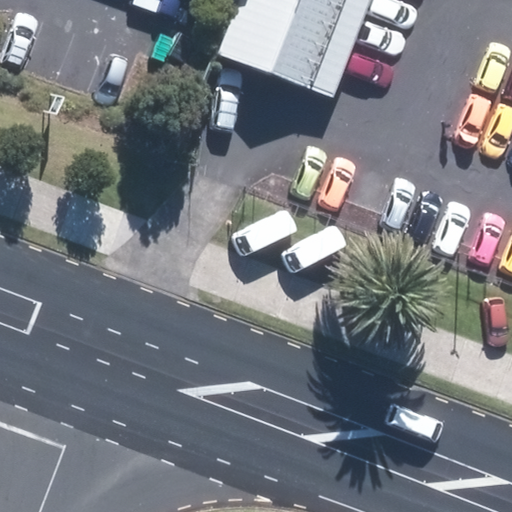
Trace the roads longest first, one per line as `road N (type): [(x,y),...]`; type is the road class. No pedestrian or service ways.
road 1 (secondary): [(96,357),(511,507)]
road 2 (unclassified): [(38,511),(96,357)]
